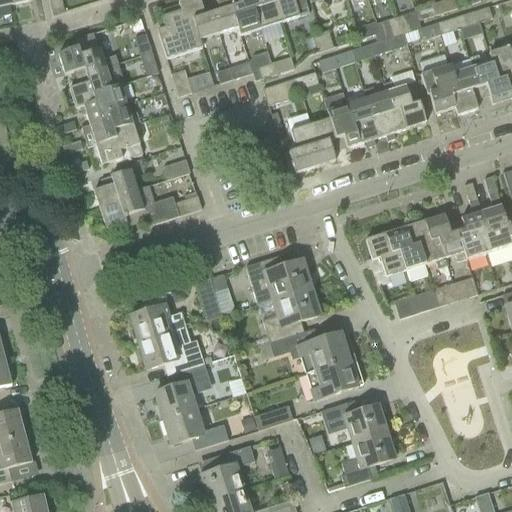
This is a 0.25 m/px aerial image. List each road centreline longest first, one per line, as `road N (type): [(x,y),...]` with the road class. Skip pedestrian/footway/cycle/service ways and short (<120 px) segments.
road 1 (residential): [(463,467),(434,437),(312,205)]
road 2 (unclassified): [(133,511),(64,275)]
road 3 (residential): [(312,205),(511,140)]
road 4 (residential): [(221,231),(195,134),(263,114)]
road 5 (residential): [(64,275),(221,231)]
road 6 (residential): [(463,467),(322,511)]
